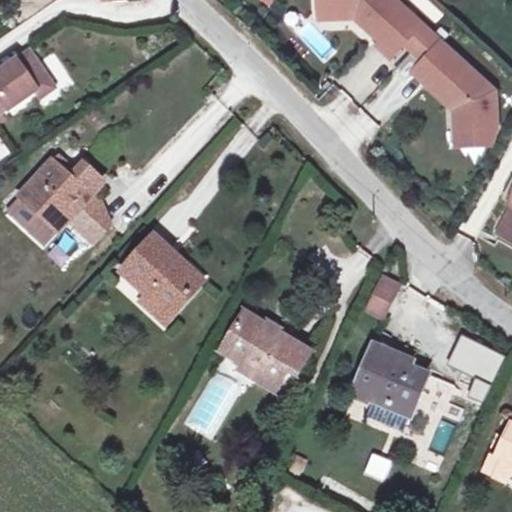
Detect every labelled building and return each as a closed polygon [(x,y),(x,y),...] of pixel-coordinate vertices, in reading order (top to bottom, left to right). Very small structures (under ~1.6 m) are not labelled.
[(259,0),(268,9),(278,0),(259,0)] [(335,19),(333,0),(319,0),(321,20),(335,19)] [(394,0),(333,0),(335,19),(357,18),(383,42),(380,47),(392,58),(406,43),(422,25),(394,0)] [(432,34),(422,25),(406,43),(416,52),(432,34)] [(496,93),(432,34),(416,52),(426,62),(416,73),(457,110),(458,132),(497,131),(496,93)] [(426,62),(416,52),(400,70),(409,79),(416,73),(426,62)] [(50,84),(30,54),(0,74),(0,115),(7,110),(9,112),(37,93),(50,84)] [(54,90),(50,84),(37,93),(41,99),(54,90)] [(493,145),(497,131),(458,132),(458,146),(493,145)] [(54,166),(69,181),(76,174),(60,159),(54,166)] [(51,164),(21,197),(44,219),(57,232),(59,233),(69,223),(93,245),(107,230),(101,204),(94,197),(103,187),(82,167),(76,174),(69,181),(54,166),(51,164)] [(511,202),(511,203),(511,209),(499,232),(511,239),(511,202)] [(44,219),(38,227),(51,239),(57,232),(44,219)] [(155,240),(125,273),(148,296),(172,317),(201,283),(155,240)] [(382,278),(380,282),(397,291),(399,286),(382,278)] [(380,282),(366,310),(383,319),(397,291),(380,282)] [(148,296),(141,304),(164,324),(172,317),(148,296)] [(244,315),(226,345),(248,359),(243,366),(279,387),(288,372),(297,377),(310,354),(244,315)] [(375,347),(354,396),(373,404),(376,398),(412,413),(428,376),(409,368),(401,365),(403,359),(407,349),(396,344),(392,354),(375,347)] [(226,345),(221,353),(243,366),(248,359),(226,345)] [(503,364),(490,356),(477,381),(489,388),(503,364)] [(403,359),(401,365),(409,368),(412,363),(403,359)] [(243,366),(239,372),(275,394),(279,387),(243,366)] [(376,398),(373,404),(367,420),(403,435),(412,413),(376,398)] [(489,456),(482,473),(492,478),(507,485),(511,476),(511,475),(511,424),(509,423),(494,458),(489,456)]
